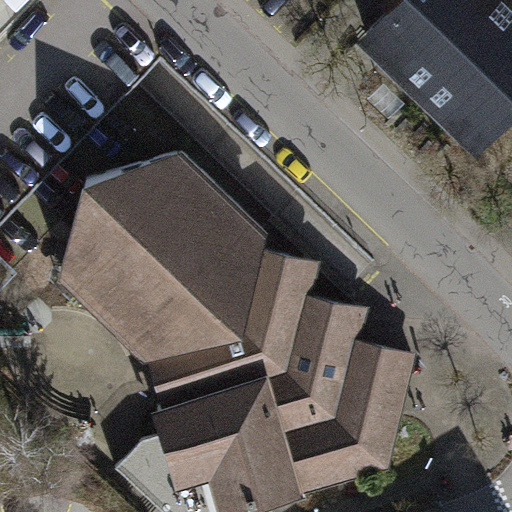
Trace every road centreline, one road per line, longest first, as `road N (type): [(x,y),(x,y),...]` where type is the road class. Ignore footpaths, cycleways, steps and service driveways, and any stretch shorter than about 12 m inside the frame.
road 1 (residential): [(176,0),(511,328)]
road 2 (unknown): [(103,0),(0,113)]
